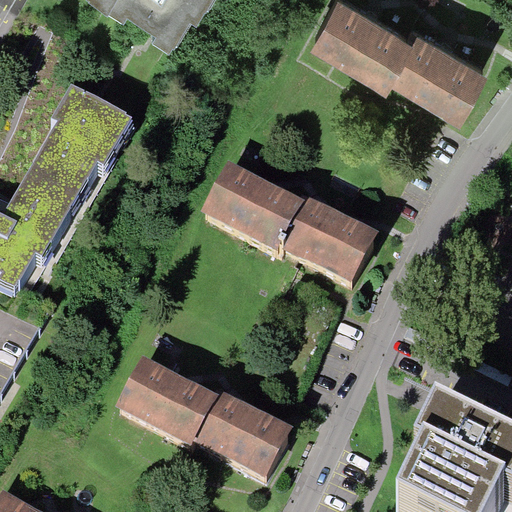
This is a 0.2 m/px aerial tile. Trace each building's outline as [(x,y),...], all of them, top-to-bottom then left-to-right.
[(94,0),(126,17),(130,9),(159,25),(154,33),(170,42),(190,6),(198,10),(203,0),(94,0)] [(366,0),(328,0),(311,34),(388,74),(390,69),(413,24),(366,0)] [(390,69),(461,106),(487,55),(417,18),(413,24),(390,69)] [(0,279),(2,281),(0,283),(0,290),(13,298),(33,262),(41,266),(96,169),(104,174),(130,128),(70,94),(51,126),(57,130),(3,226),(0,224),(0,279)] [(231,166),(203,218),(277,257),(280,253),(304,205),(231,166)] [(280,253),(352,289),(378,238),(306,201),(304,205),(280,253)] [(0,300),(0,399),(42,324),(0,300)] [(139,371),(114,421),(191,461),(216,411),(139,371)] [(196,461),(263,495),(290,444),(222,410),(196,461)] [(511,458),(445,425),(406,511),(505,511),(511,496),(511,458)] [(30,511),(8,498),(0,510),(0,511),(30,511)]
